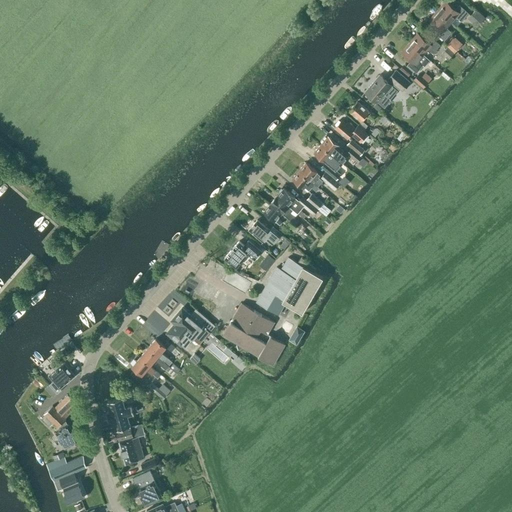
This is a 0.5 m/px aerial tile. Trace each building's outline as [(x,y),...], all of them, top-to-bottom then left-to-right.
[(437,10),(451,23),(456,17),(461,21),(468,13),(459,5),(455,10),(445,1),(437,10)] [(485,16),(477,9),(471,15),(480,22),(485,16)] [(447,28),(451,23),(437,10),(429,20),(439,28),(435,33),(444,41),(452,32),(447,28)] [(453,32),(445,41),(455,50),(463,41),(453,32)] [(409,43),(423,55),(428,49),(433,54),(440,45),(431,37),(427,42),(417,33),(409,43)] [(430,60),(423,55),(409,43),(401,52),(411,61),(407,65),(416,73),(423,65),(424,66),(430,60)] [(388,82),(379,75),(365,92),(377,102),(378,102),(384,107),(391,100),(384,94),(393,83),(403,91),(410,82),(396,70),(388,79),(390,80),(388,82)] [(428,82),(418,74),(413,80),(423,88),(428,82)] [(370,112),(357,101),(349,110),(361,120),(361,121),(366,115),(372,121),(376,116),(371,111),(370,112)] [(355,128),(347,122),(346,123),(342,120),(335,127),(348,138),(351,134),(360,142),(367,133),(358,125),(355,128)] [(397,138),(401,141),(406,133),(402,130),(397,138)] [(339,146),(328,136),(321,144),(342,162),(346,158),(341,154),(344,151),(339,147),(339,146)] [(347,144),(351,148),(360,155),(364,150),(351,139),(347,144)] [(342,162),(321,144),(314,153),(325,162),(321,167),(336,180),(341,174),(336,170),(342,162)] [(360,155),(351,148),(346,153),(357,162),(362,157),(360,155)] [(306,162),(299,170),(318,186),(322,181),(318,177),(320,175),(317,172),(306,162)] [(319,188),(318,186),(299,170),(292,179),(303,188),(305,187),(309,191),(312,187),(316,191),(319,188)] [(340,184),(326,172),(320,178),(334,190),(340,184)] [(277,196),(297,213),(300,210),(291,202),(295,198),(284,188),(277,196)] [(318,208),(323,203),(312,193),(307,199),(318,208)] [(271,204),(282,213),(291,220),(288,224),(293,228),(298,221),(294,218),(297,213),(293,209),(277,196),(271,204)] [(318,209),(307,199),(303,196),(298,202),(313,214),(318,209)] [(324,202),(320,208),(328,212),(331,207),(324,202)] [(264,212),(275,222),(275,221),(280,225),(282,222),(278,218),(282,213),(271,204),(264,212)] [(270,230),(257,220),(249,230),(263,242),(266,239),(272,244),(281,233),(273,227),(270,230)] [(225,258),(236,268),(248,254),(253,259),(254,260),(261,251),(248,240),(244,246),(239,241),(225,258)] [(270,252),(261,262),(267,267),(276,258),(270,252)] [(281,269),(277,267),(256,302),(278,315),(285,303),(302,313),(323,277),(313,272),(315,269),(302,257),(297,262),(288,257),(281,269)] [(223,335),(273,364),(285,344),(268,334),(275,322),(241,303),(223,335)] [(172,320),(175,323),(193,338),(205,349),(210,343),(212,346),(218,339),(210,332),(215,325),(199,311),(193,318),(182,308),(172,320)] [(193,338),(175,323),(167,333),(181,345),(182,345),(185,348),(193,338)] [(298,323),(289,337),(297,342),(306,328),(298,323)] [(156,338),(148,348),(169,366),(172,362),(161,352),(166,347),(156,338)] [(170,367),(169,366),(148,348),(140,357),(150,365),(154,360),(161,365),(165,369),(174,377),(177,373),(170,367)] [(156,370),(150,365),(140,357),(132,366),(142,375),(145,370),(152,375),(153,374),(158,378),(161,374),(156,370)] [(75,376),(63,363),(55,370),(49,376),(57,386),(53,389),(57,394),(61,390),(60,388),(75,376)] [(173,363),(170,367),(177,373),(180,369),(173,363)] [(159,389),(152,383),(148,387),(155,393),(159,389)] [(55,408),(52,406),(44,414),(45,415),(41,419),(50,427),(53,424),(58,428),(66,419),(65,418),(78,405),(68,395),(55,408)] [(116,430),(117,429),(130,426),(127,415),(134,413),(132,405),(125,407),(122,397),(108,401),(111,411),(106,412),(109,421),(113,419),(116,430)] [(78,440),(68,424),(59,429),(59,431),(56,433),(65,448),(78,440)] [(130,426),(117,429),(120,441),(119,441),(125,463),(144,458),(138,436),(140,435),(137,424),(130,426)] [(74,473),(87,468),(83,455),(67,462),(63,452),(52,456),(54,461),(46,464),(54,480),(54,481),(60,479),(74,473)] [(157,465),(154,458),(141,464),(144,470),(157,465)] [(132,478),(137,489),(144,505),(162,497),(154,481),(155,481),(150,470),(132,478)] [(65,491),(63,492),(67,504),(84,497),(78,482),(74,473),(60,479),(65,491)] [(163,503),(146,510),(147,511),(179,511),(174,502),(164,507),(163,503)]
